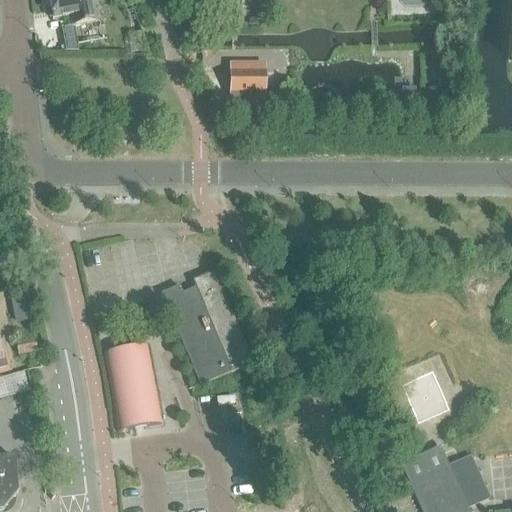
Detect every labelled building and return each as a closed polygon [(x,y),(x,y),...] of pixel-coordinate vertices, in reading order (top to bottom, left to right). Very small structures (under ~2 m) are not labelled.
[(51,22),(63,19),(70,18),(72,27),(93,24),(90,2),(93,0),(44,0),(44,3),(50,10),(51,22)] [(72,27),(61,29),(65,53),(77,53),(72,27)] [(264,120),(265,90),(266,75),(263,75),(263,74),(229,74),(230,95),(238,96),(238,120),(264,120)] [(449,97),(428,98),(428,117),(450,117),(449,97)] [(197,389),(229,375),(251,366),(213,274),(190,283),(193,291),(181,296),(177,288),(159,296),(197,389)] [(29,298),(12,301),(17,323),(33,320),(29,298)] [(19,355),(34,352),(32,342),(17,345),(19,355)] [(147,347),(103,355),(103,357),(117,434),(161,426),(147,347)] [(25,375),(0,381),(0,401),(30,394),(25,375)] [(158,383),(166,429),(180,427),(172,381),(158,383)] [(266,436),(301,511),(335,511),(294,423),(266,436)] [(438,450),(402,466),(414,494),(422,511),(469,511),(441,448),(438,450)] [(6,460),(0,460),(0,506),(9,496),(6,460)]
